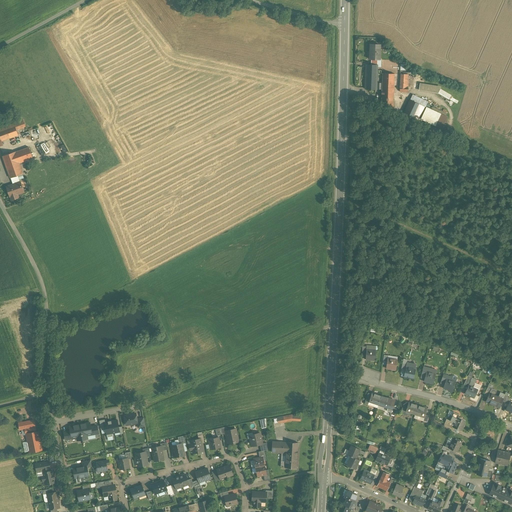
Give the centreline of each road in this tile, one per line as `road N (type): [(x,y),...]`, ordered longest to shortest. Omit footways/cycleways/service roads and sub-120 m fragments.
road 1 (secondary): [(344,27),(323,476)]
road 2 (unclassified): [(53,421),(39,279),(0,205)]
road 3 (track): [(333,326),(298,333),(140,405)]
road 4 (residential): [(245,511),(246,486),(226,458),(127,483),(126,511)]
road 5 (track): [(350,203),(511,274)]
